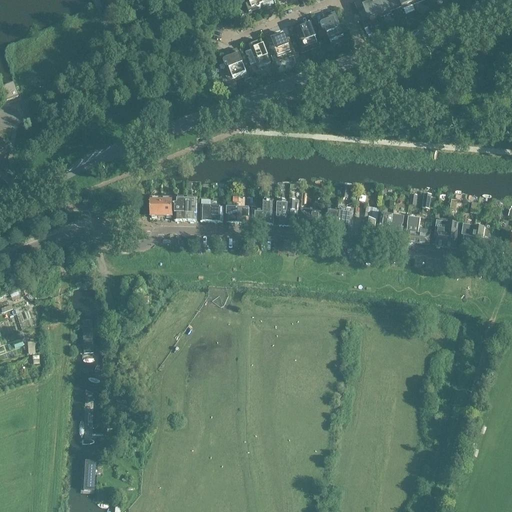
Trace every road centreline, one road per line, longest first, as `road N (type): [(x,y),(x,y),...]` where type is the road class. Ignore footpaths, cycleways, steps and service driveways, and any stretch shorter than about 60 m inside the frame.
road 1 (residential): [(511,269),(294,237),(159,229),(145,244),(119,247),(75,234),(0,262)]
road 2 (tertiary): [(0,208),(235,101),(368,60)]
road 3 (tertiary): [(368,60),(511,4)]
